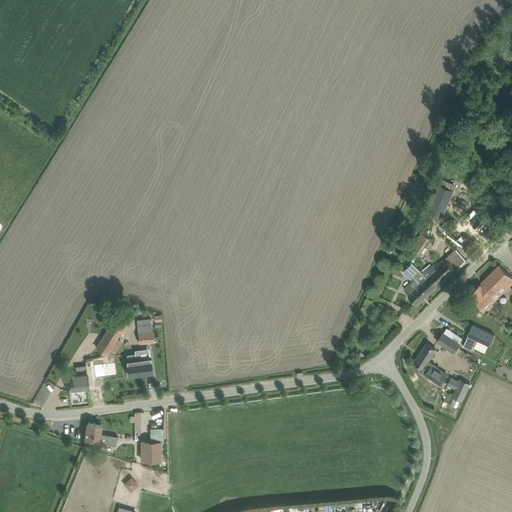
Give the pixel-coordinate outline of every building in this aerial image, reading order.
[(439,184),(428,210),(430,211),(443,217),(454,190),(439,184)] [(421,234),(408,253),(416,258),(429,239),(421,234)] [(428,278),(421,284),(429,293),(464,261),(460,257),(457,254),(454,250),(446,258),(435,268),(433,265),(428,269),(428,268),(422,273),(428,278)] [(412,263),(404,270),(411,278),(414,276),(416,278),(404,289),(411,297),(418,304),(429,293),(421,284),(428,278),(422,273),(422,272),(413,262),(412,263)] [(500,265),(498,267),(480,284),(470,294),(481,306),(493,295),(492,294),(511,277),(500,265)] [(96,344),(95,347),(104,352),(105,354),(109,348),(116,337),(120,331),(125,323),(130,315),(129,314),(125,311),(118,307),(108,322),(110,323),(102,336),(96,344)] [(137,319),(139,343),(153,342),(151,318),(137,319)] [(466,339),(463,346),(471,350),(477,339),(489,345),(494,334),(472,324),(467,335),(468,335),(466,339)] [(443,331),(438,339),(454,350),(460,342),(443,331)] [(429,359),(435,349),(427,343),(414,362),(423,368),(421,370),(425,373),(425,374),(441,384),(447,376),(449,372),(429,359)] [(128,360),(127,360),(129,376),(153,373),(150,357),(136,359),(135,354),(128,355),(128,360)] [(70,375),(71,381),(72,391),(89,389),(87,373),(86,365),(76,366),(77,375),(70,375)] [(94,369),(95,378),(117,376),(116,367),(94,369)] [(456,389),(453,396),(462,400),(470,384),(461,379),(460,381),(452,377),(448,385),(456,389)] [(462,400),(453,396),(449,404),(458,408),(462,400)] [(101,424),(88,422),(86,439),(99,441),(98,443),(116,445),(118,436),(100,433),(101,424)] [(149,427),(149,441),(161,441),(161,427),(149,427)] [(142,441),(141,462),(160,462),(161,441),(149,441),(142,441)] [(124,483),(131,491),(139,484),(133,476),(124,483)]
